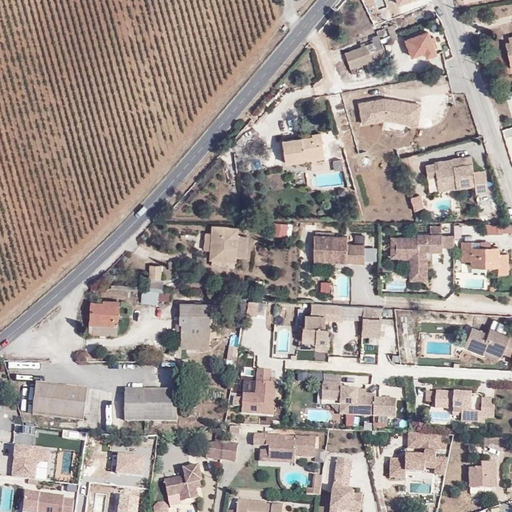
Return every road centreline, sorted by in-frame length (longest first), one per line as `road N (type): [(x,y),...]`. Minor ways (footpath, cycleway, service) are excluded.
road 1 (secondary): [(0,341),(156,199),(326,0)]
road 2 (residential): [(448,0),(511,186)]
